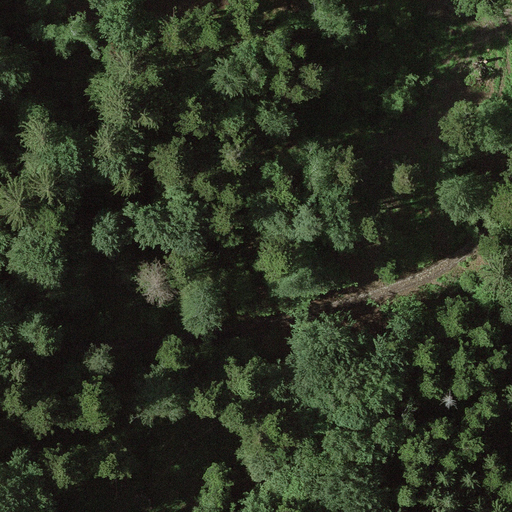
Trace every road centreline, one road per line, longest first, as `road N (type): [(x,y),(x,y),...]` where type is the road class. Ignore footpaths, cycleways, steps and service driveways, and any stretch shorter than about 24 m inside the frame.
road 1 (track): [(511,200),(447,228),(347,302),(278,326),(206,339),(0,344)]
road 2 (track): [(58,0),(364,202)]
road 3 (track): [(395,264),(511,347)]
